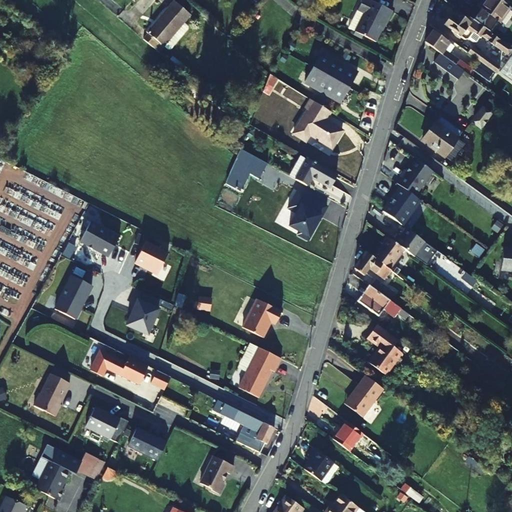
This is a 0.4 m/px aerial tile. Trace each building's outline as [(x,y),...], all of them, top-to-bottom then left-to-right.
[(392,9),(372,0),(362,0),(358,10),(365,14),(357,31),(376,40),(384,25),(392,9)] [(486,0),(481,8),(500,22),(510,8),(506,5),(498,0),(486,0)] [(192,16),(176,2),(148,33),(164,48),(192,16)] [(495,29),(500,22),(481,8),(479,9),(482,11),(478,16),(495,29)] [(482,11),(479,9),(471,21),(484,30),(491,35),(495,29),(478,16),(482,11)] [(469,25),(456,16),(454,20),(451,19),(448,23),(447,25),(447,28),(464,40),(467,40),(472,32),(471,29),(468,26),(469,25)] [(491,35),(484,30),(480,36),(494,47),(498,41),(491,35)] [(439,55),(463,72),(469,76),(472,71),(450,54),(454,48),(450,45),(432,32),(424,43),(439,55)] [(467,54),(475,59),(490,70),(495,74),(499,68),(472,48),(467,54)] [(323,52),(305,83),(340,103),(358,73),(323,52)] [(457,80),(463,72),(439,55),(433,63),(457,80)] [(490,70),(475,59),(471,65),(475,68),(476,67),(486,75),(490,70)] [(278,79),(270,74),(267,83),(273,88),(278,79)] [(330,112),(311,100),(306,108),(308,110),(294,133),(306,141),(310,135),(331,148),(341,131),(325,120),(330,112)] [(450,127),(439,118),(422,142),(444,157),(456,140),(462,144),(464,145),(468,139),(450,127)] [(336,174),(301,154),(289,176),(306,186),(312,177),(329,187),(336,174)] [(401,177),(397,183),(400,185),(414,196),(431,172),(415,160),(406,172),(404,170),(400,176),(401,177)] [(401,225),(419,200),(414,196),(400,185),(391,198),(392,199),(383,212),(401,225)] [(329,207),(300,190),(290,208),(298,213),(291,225),(301,231),(299,234),(308,239),(310,235),(312,236),(318,226),(316,225),(322,216),(323,217),(329,207)] [(91,222),(81,242),(109,256),(120,237),(91,222)] [(398,236),(393,243),(404,251),(414,258),(426,266),(436,252),(425,244),(405,230),(399,237),(398,236)] [(377,248),(371,257),(389,271),(404,251),(393,243),(387,238),(378,249),(377,248)] [(169,253),(146,241),(136,263),(144,267),(144,266),(159,273),(169,253)] [(68,242),(62,253),(69,257),(75,246),(68,242)] [(501,270),(511,271),(511,250),(503,250),(501,270)] [(371,257),(366,253),(354,270),(364,277),(369,270),(384,280),(390,272),(389,271),(371,257)] [(72,276),(55,309),(75,319),(80,308),(79,308),(82,302),(84,302),(92,286),(72,276)] [(375,280),(369,287),(391,302),(396,295),(375,280)] [(391,302),(369,287),(369,286),(357,302),(378,317),(383,311),(394,319),(396,315),(404,321),(409,316),(391,302)] [(196,309),(210,310),(211,296),(197,295),(196,309)] [(283,311),(257,298),(243,326),(264,336),(271,321),(276,323),(283,311)] [(148,334),(159,310),(138,301),(135,309),(136,309),(133,314),(132,314),(127,325),(148,334)] [(393,336),(377,325),(368,337),(381,347),(377,351),(369,362),(385,375),(407,346),(393,336)] [(281,358),(258,347),(238,387),(258,397),(263,388),(261,387),(263,382),(265,382),(272,369),(275,371),(281,358)] [(458,352),(454,349),(450,355),(454,358),(458,352)] [(502,380),(511,364),(511,359),(496,350),(484,369),(502,380)] [(101,351),(95,362),(107,368),(140,384),(149,366),(130,357),(126,363),(101,351)] [(107,368),(95,362),(91,370),(103,376),(107,368)] [(165,390),(172,377),(158,371),(152,383),(165,390)] [(71,384),(52,374),(42,394),(41,394),(35,405),(57,416),(63,404),(61,403),(63,398),(65,399),(69,391),(68,391),(71,384)] [(385,391),(367,378),(356,392),(358,393),(349,406),(364,419),(385,391)] [(85,427),(118,443),(129,421),(121,417),(120,418),(96,406),(85,427)] [(274,428),(229,406),(224,416),(231,419),(227,427),(236,431),(240,423),(259,432),(257,438),(267,443),(274,428)] [(362,434),(346,421),(333,439),(349,452),(362,434)] [(128,446),(158,461),(167,442),(150,434),(150,435),(146,434),(145,432),(137,428),(128,446)] [(263,446),(249,439),(246,445),(260,452),(263,446)] [(51,460),(36,488),(59,499),(65,488),(61,486),(64,480),(66,481),(72,470),(63,466),(69,454),(46,442),(40,454),(51,460)] [(69,454),(63,466),(72,470),(82,476),(92,456),(73,446),(69,454)] [(332,463),(312,449),(308,455),(312,458),(304,469),(326,485),(333,476),(327,471),(332,463)] [(481,473),(487,464),(469,453),(464,462),(481,473)] [(92,456),(82,476),(95,482),(105,462),(92,456)] [(235,466),(215,456),(208,469),(210,470),(208,472),(207,473),(201,483),(212,489),(212,490),(221,494),(222,493),(226,485),(224,483),(229,474),(231,475),(235,466)] [(339,468),(332,463),(327,471),(333,476),(339,468)] [(107,467),(102,477),(110,480),(114,476),(116,471),(107,467)] [(21,511),(25,505),(5,496),(0,506),(0,511),(21,511)] [(355,511),(358,509),(340,496),(331,508),(329,507),(325,511),(355,511)] [(304,511),(288,499),(278,511),(304,511)]
